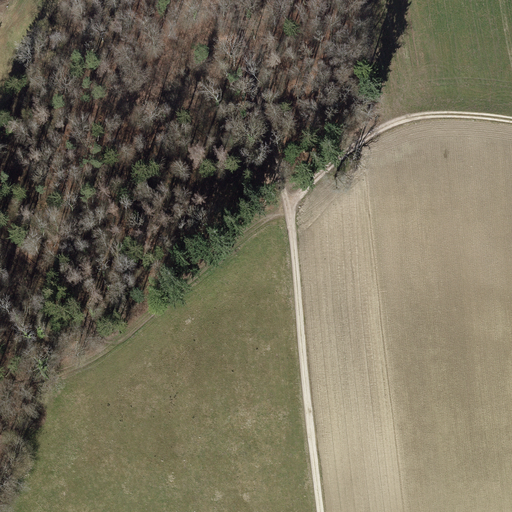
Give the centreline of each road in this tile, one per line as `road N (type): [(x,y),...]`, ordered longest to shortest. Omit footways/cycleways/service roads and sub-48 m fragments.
road 1 (track): [(291,203),(118,342),(27,253),(0,238)]
road 2 (track): [(322,511),(291,203)]
road 3 (track): [(291,203),(380,126),(420,113),(511,117)]
road 4 (track): [(291,203),(228,0)]
